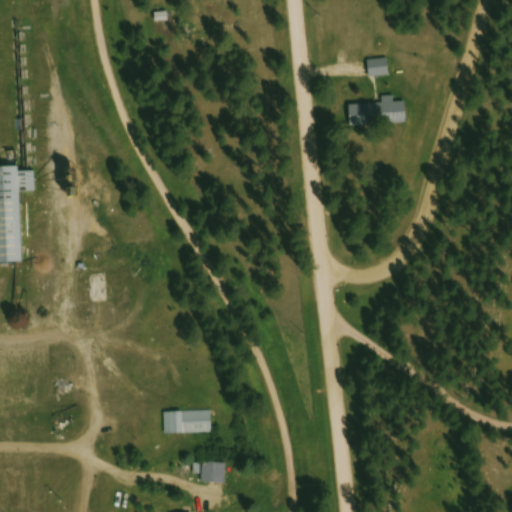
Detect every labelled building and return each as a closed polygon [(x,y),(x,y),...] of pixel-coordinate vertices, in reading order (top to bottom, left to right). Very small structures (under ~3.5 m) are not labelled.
[(373,80),(391,78),(390,62),(371,63),(373,80)] [(409,105),(397,105),(396,99),(384,100),(384,107),(353,108),(354,129),(410,127),(409,105)] [(0,267),(27,267),(25,195),(39,194),(38,174),(22,174),(21,154),(11,155),(11,170),(0,170),(0,267)] [(167,415),(167,438),(214,438),(214,415),(167,415)] [(228,487),(229,467),(205,466),(204,486),(228,487)]
